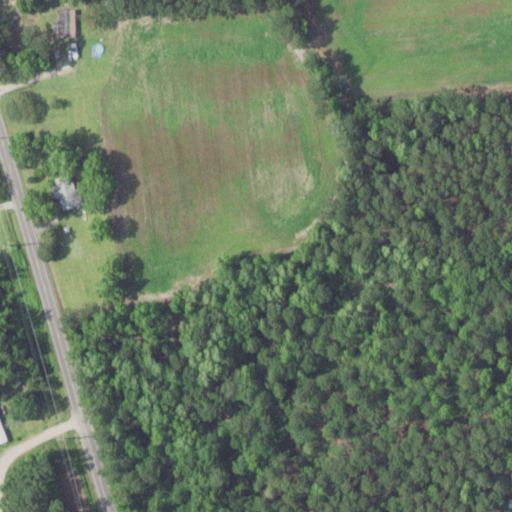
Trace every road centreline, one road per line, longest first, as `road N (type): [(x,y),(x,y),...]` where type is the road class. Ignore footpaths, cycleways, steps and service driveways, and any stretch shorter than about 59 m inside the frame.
road 1 (residential): [(110,511),(0,134)]
road 2 (residential): [(88,439),(16,458),(14,511)]
